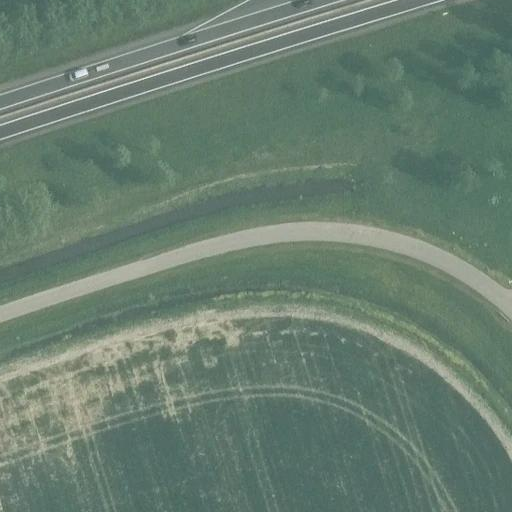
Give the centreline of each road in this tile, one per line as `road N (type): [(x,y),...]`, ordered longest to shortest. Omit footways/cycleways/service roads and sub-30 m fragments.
road 1 (unclassified): [(0,317),(138,270),(304,231),(409,248),(510,306)]
road 2 (trunk): [(0,127),(398,0)]
road 3 (trunk): [(303,0),(0,99)]
